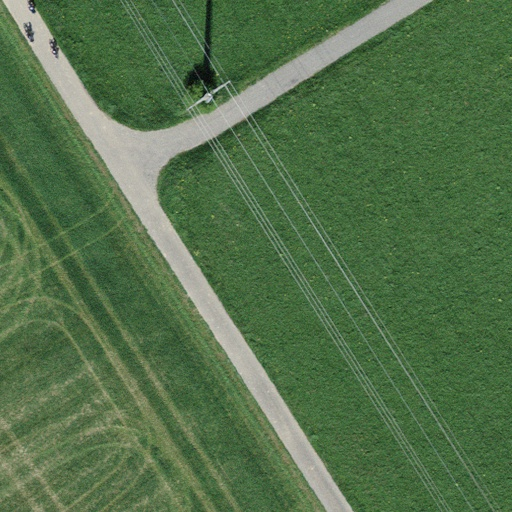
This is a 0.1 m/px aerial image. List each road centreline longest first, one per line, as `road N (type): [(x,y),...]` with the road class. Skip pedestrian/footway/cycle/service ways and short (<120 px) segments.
road 1 (unclassified): [(331,511),(3,0)]
road 2 (track): [(432,0),(121,185)]
